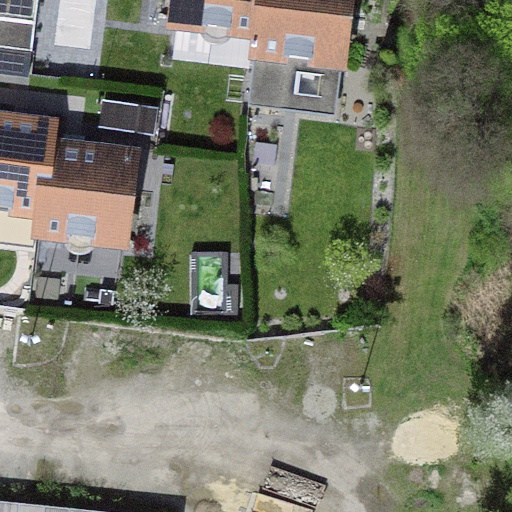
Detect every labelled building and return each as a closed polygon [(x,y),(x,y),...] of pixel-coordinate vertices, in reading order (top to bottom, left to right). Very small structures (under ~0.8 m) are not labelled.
[(0,0),(0,51),(31,55),(37,0),(0,0)] [(172,0),(170,28),(254,38),(260,0),(172,0)] [(260,0),(254,38),(252,58),(338,69),(346,0),(260,0)] [(0,212),(36,217),(46,152),(49,132),(0,126),(0,212)] [(56,153),(46,152),(36,217),(33,237),(120,248),(131,162),(79,156),(81,140),(58,137),(56,153)] [(0,511),(99,511),(0,502),(0,511)]
